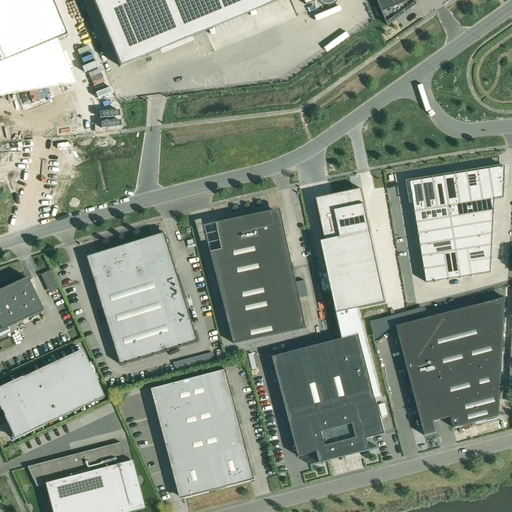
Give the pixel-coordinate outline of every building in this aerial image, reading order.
[(0,0),(0,62),(66,36),(51,0),(0,0)] [(92,0),(120,67),(205,31),(196,10),(219,0),(92,0)] [(376,0),(388,26),(397,20),(418,5),(415,0),(376,0)] [(500,168),(412,182),(410,182),(414,203),(415,213),(427,283),(491,273),(494,200),(504,198),(504,189),(505,167),(500,168)] [(342,339),(316,346),(345,457),(361,453),(370,451),(367,439),(385,434),(373,390),(379,388),(359,310),(386,304),(362,191),(332,197),(320,200),(323,214),(320,214),(326,241),(322,242),(321,242),(342,339)] [(279,229),(275,211),(217,223),(226,269),(216,271),(234,344),(306,329),(284,227),(279,229)] [(198,341),(165,233),(88,257),(121,365),(198,341)] [(0,335),(9,331),(7,328),(43,311),(27,278),(0,290),(0,335)] [(492,311),(399,336),(417,406),(421,420),(422,425),(425,436),(436,433),(433,422),(451,418),(454,429),(499,417),(503,351),(505,298),(490,302),(492,311)] [(316,346),(273,357),(299,457),(317,452),(320,464),(345,457),(316,346)] [(0,409),(1,411),(2,411),(4,416),(3,417),(6,423),(14,440),(44,426),(44,425),(104,397),(82,350),(22,378),(22,377),(10,382),(0,387),(0,409)] [(214,362),(212,353),(174,363),(176,372),(214,362)] [(189,380),(196,406),(233,396),(226,370),(189,380)] [(152,390),(159,416),(196,406),(189,380),(152,390)] [(196,406),(203,432),(240,422),(233,396),(196,406)] [(159,416),(165,442),(203,432),(196,406),(159,416)] [(203,432),(209,458),(247,448),(240,422),(203,432)] [(165,442),(172,468),(209,458),(203,432),(165,442)] [(45,485),(51,511),(134,511),(145,509),(132,461),(129,462),(121,443),(27,467),(36,487),(45,485)] [(218,491),(251,482),(250,478),(255,477),(247,448),(209,458),(218,491)] [(185,499),(218,491),(209,458),(172,468),(179,497),(185,495),(185,499)]
